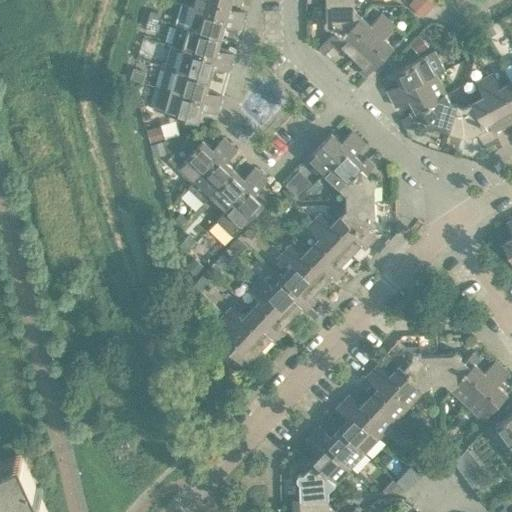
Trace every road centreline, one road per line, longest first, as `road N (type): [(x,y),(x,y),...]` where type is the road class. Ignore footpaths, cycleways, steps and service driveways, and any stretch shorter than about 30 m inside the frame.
road 1 (residential): [(175,511),(455,223)]
road 2 (residential): [(455,223),(430,182),(342,101)]
road 3 (residential): [(511,329),(455,223)]
road 4 (residential): [(342,101),(296,52),(289,0)]
